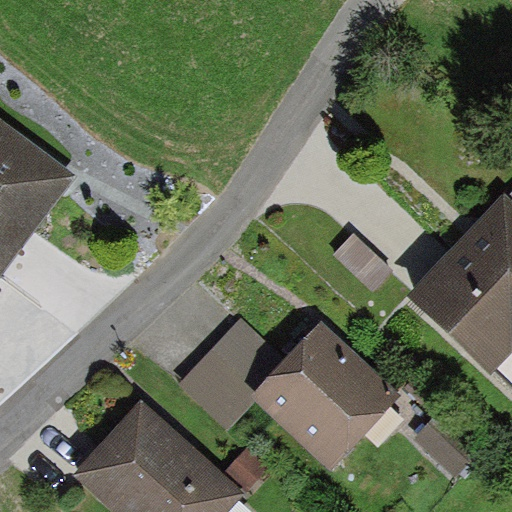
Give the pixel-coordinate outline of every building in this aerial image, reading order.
[(0,285),(79,180),(0,120),(0,285)] [(511,205),(506,200),(408,304),(492,382),(511,359),(511,205)] [(334,257),(374,295),(394,274),(354,236),(334,257)] [(291,363),(243,319),(180,388),(227,431),(253,403),(291,363)] [(291,363),(253,403),(332,476),(402,400),(323,327),(291,363)] [(142,405),(73,483),(106,511),(235,511),(248,498),(142,405)] [(443,411),(414,444),(456,481),(485,449),(443,411)] [(249,450),(227,475),(249,495),(272,470),(249,450)]
